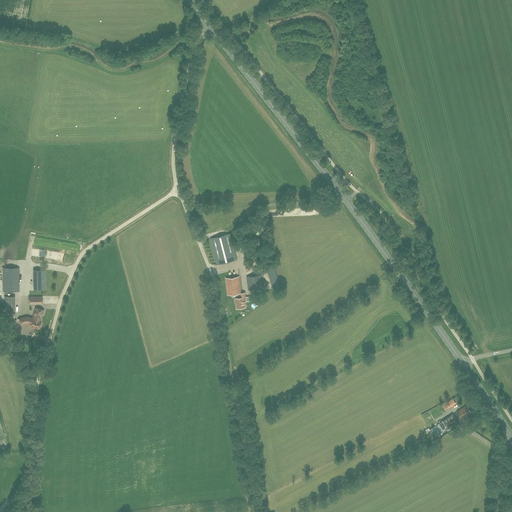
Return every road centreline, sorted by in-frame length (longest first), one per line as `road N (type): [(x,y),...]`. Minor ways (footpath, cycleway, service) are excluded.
road 1 (primary): [(463,365),(211,29)]
road 2 (unclassified): [(31,511),(38,381),(73,270),(90,246),(176,190)]
road 3 (track): [(256,511),(218,306)]
road 4 (unclassified): [(176,190),(173,146),(191,53),(211,29)]
road 5 (unclassified): [(218,306),(176,190)]
